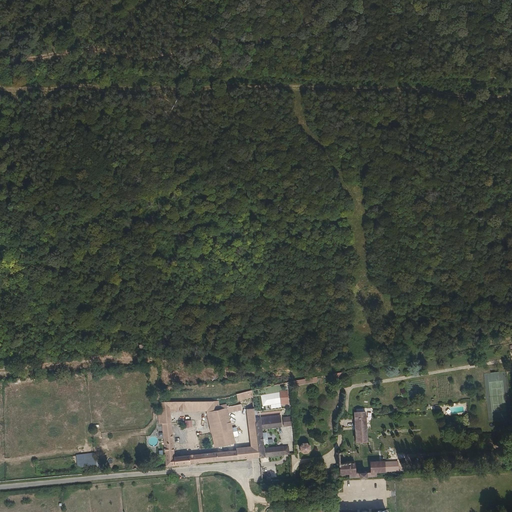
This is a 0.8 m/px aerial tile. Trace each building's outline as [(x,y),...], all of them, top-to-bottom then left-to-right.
[(492,410),(505,409),(504,395),(492,395),(492,410)] [(169,400),(160,400),(160,412),(157,412),(157,422),(161,423),(163,466),(234,460),(234,451),(171,456),(170,410),(206,410),(212,447),(217,447),(227,445),(228,444),(232,443),(231,438),(237,437),(235,428),(230,429),(227,415),(225,408),(219,409),(218,404),(217,399),(184,400),(182,400),(174,400),(169,400)] [(225,408),(227,415),(239,413),(239,406),(225,408)] [(245,411),(249,448),(256,448),(255,440),(255,435),(254,424),(253,410),(245,411)] [(348,429),(334,431),(334,437),(348,436),(348,448),(361,447),(359,417),(347,418),(348,429)] [(154,436),(148,441),(152,446),(158,441),(154,436)] [(234,460),(248,459),(249,459),(249,448),(234,449),(234,451),(234,460)] [(249,448),(249,459),(257,458),(256,450),(256,448),(249,448)] [(264,449),(265,458),(282,457),(281,448),(264,449)] [(303,455),(303,454),(303,453),(303,452),(303,451),(302,450),(301,449),(300,449),(299,449),(298,448),(297,449),(296,449),(295,450),(294,450),(294,451),(293,452),(293,453),(293,454),(293,455),(294,456),(294,457),(295,457),(296,458),(297,459),(298,459),(299,459),(300,458),(301,458),(302,457),(303,456),(303,455)] [(256,450),(257,458),(265,458),(264,449),(261,449),(256,450)] [(343,481),(343,485),(370,483),(370,478),(378,477),(377,467),(363,468),(363,477),(347,478),(347,469),(335,469),(334,459),(340,459),(340,457),(333,456),(334,454),(330,454),(330,457),(328,457),(328,460),(330,460),(330,467),(328,467),(328,470),(332,470),(332,481),(343,481)]
